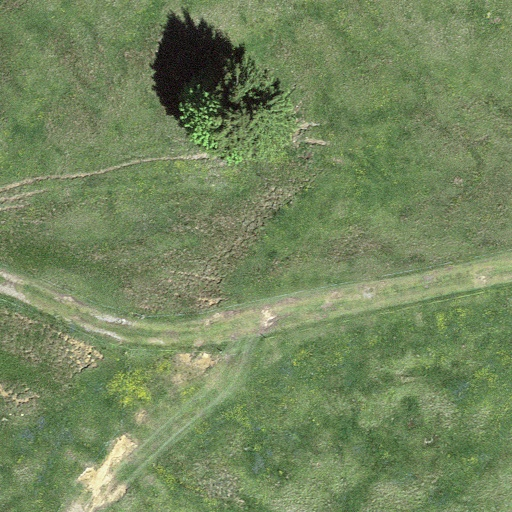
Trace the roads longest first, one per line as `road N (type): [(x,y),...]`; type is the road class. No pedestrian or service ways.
road 1 (track): [(511,278),(168,339),(0,281)]
road 2 (track): [(95,511),(212,329)]
